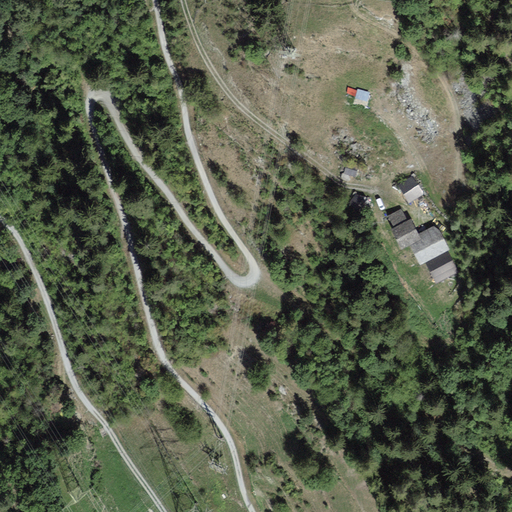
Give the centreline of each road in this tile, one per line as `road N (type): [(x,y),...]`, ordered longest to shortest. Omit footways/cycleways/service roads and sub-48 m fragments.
road 1 (track): [(250,511),(222,428),(159,353),(88,103),(92,95),(109,99),(141,160),(224,270),(243,284),(256,278)]
road 2 (track): [(0,216),(51,305),(76,388),(163,511)]
road 3 (track): [(256,278),(194,154),(153,0)]
